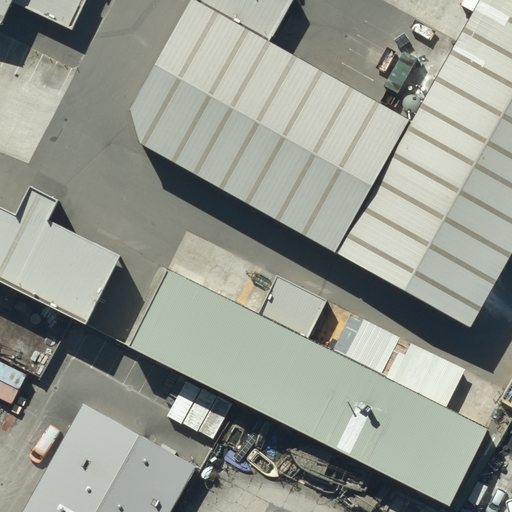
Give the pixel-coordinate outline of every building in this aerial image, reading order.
[(45,0),(72,12),(77,0),(45,0)] [(474,331),(511,261),(511,0),(480,0),(413,124),(339,258),(474,331)] [(143,148),(339,258),(413,124),(197,6),(135,119),(143,148)] [(107,242),(0,190),(0,265),(77,303),(107,242)] [(488,406),(153,245),(115,323),(450,484),(488,406)] [(171,511),(195,470),(83,409),(25,511),(171,511)]
